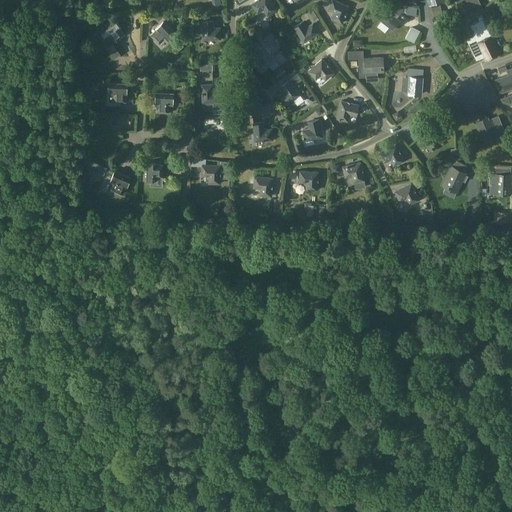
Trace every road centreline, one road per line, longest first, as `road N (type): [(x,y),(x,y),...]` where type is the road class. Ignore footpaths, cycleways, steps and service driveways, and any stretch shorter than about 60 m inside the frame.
road 1 (unclassified): [(511,244),(350,241),(181,208),(184,153),(145,142),(135,16)]
road 2 (track): [(188,436),(201,408),(200,370),(181,208)]
road 3 (residential): [(305,161),(240,67),(229,0)]
road 4 (residential): [(387,127),(337,59),(364,0)]
